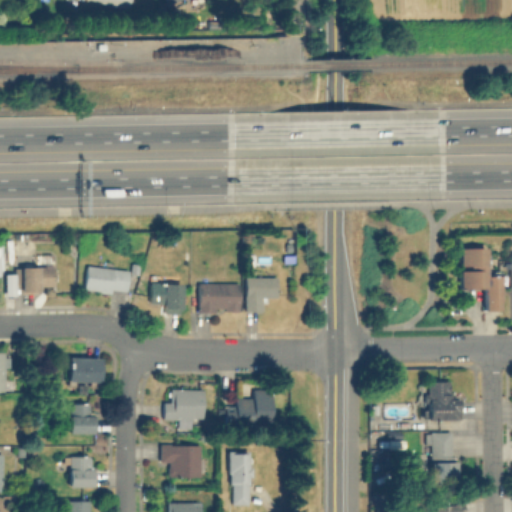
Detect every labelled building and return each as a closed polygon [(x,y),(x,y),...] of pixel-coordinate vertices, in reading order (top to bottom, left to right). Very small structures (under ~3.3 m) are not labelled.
[(127,0),(125,9),(95,0),(127,0)] [(483,265),(483,275),(500,276),(500,314),(477,313),(477,290),(453,290),(454,268),(473,268),(473,265),(453,264),(453,245),(483,246),(483,265)] [(128,269),(125,290),(112,288),(112,291),(84,288),(87,264),(128,269)] [(53,265),(53,284),(37,284),(38,290),(20,290),(20,287),(12,287),(12,269),(20,269),(20,266),(53,265)] [(276,276),(277,295),(261,296),(261,309),(244,309),(245,295),(245,276),(276,276)] [(182,282),(181,312),(163,312),(164,302),(149,302),(150,281),(182,282)] [(238,282),(239,310),(225,311),(225,306),(214,306),(214,310),(198,310),(197,282),(238,282)] [(0,350),(4,350),(4,356),(9,356),(9,366),(3,366),(3,390),(0,389),(0,350)] [(100,357),(99,380),(67,379),(67,356),(100,357)] [(460,399),(460,420),(423,420),(423,380),(446,380),(446,399),(460,399)] [(203,388),(203,418),(190,418),(190,427),(176,427),(176,418),(158,417),(158,399),(168,400),(168,388),(203,388)] [(267,388),(267,426),(220,425),(221,405),(235,405),(235,397),(250,397),(250,388),(267,388)] [(93,430),(93,432),(69,432),(69,403),(89,403),(88,415),(96,415),(95,430),(93,430)] [(452,453),(452,490),(428,490),(428,458),(421,458),(421,430),(448,431),(448,453),(452,453)] [(200,443),(200,478),(166,478),(166,462),(158,462),(159,443),(200,443)] [(24,446),(24,455),(15,455),(15,446),(24,446)] [(27,461),(27,448),(37,448),(37,461),(27,461)] [(247,449),(247,466),(251,466),(251,475),(247,475),(248,503),(231,503),(231,483),(229,483),(229,472),(227,472),(226,449),(247,449)] [(90,454),(90,467),(96,467),(96,483),(92,483),(92,485),(69,486),(68,455),(90,454)] [(90,511),(66,511),(66,499),(90,498),(90,511)] [(198,502),(198,511),(167,511),(167,502),(198,502)] [(461,503),(461,511),(433,511),(433,503),(461,503)]
